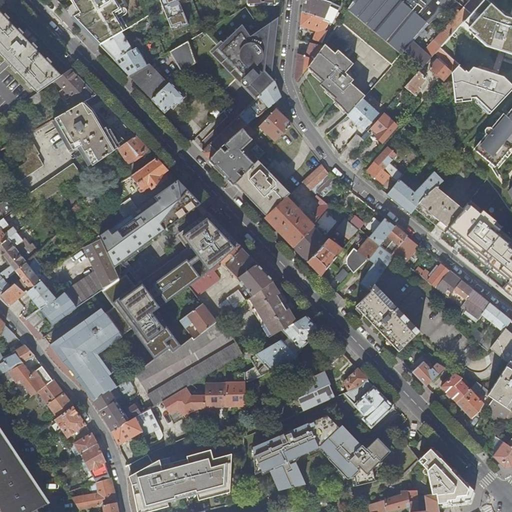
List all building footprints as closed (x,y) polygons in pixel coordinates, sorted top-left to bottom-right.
[(72,0),(75,4),(68,10),(101,45),(121,33),(130,27),(119,9),(130,3),(127,0),(163,0),(174,26),(183,23),(184,27),(191,24),(183,3),(192,1),(191,0),(72,0)] [(303,0),(302,10),(324,20),(330,5),(319,0),(303,0)] [(432,6),(439,13),(450,0),(406,0),(404,3),(400,0),(353,0),(348,9),(401,53),(402,55),(405,52),(413,42),(429,25),(421,18),(432,6)] [(470,0),(460,11),(456,16),(429,46),(423,51),(413,42),(405,52),(423,68),(447,41),(477,7),(481,3),(483,0),(470,0)] [(339,8),(330,5),(324,20),(302,10),(301,25),(317,31),(314,40),(322,43),(327,31),(325,30),(328,23),(331,25),(335,15),(334,14),(335,13),(336,14),(339,8)] [(421,18),(429,25),(439,13),(432,6),(421,18)] [(253,85),(261,94),(274,81),(271,78),(278,18),(261,30),(250,12),(246,7),(205,31),(204,32),(216,45),(246,78),(243,81),(243,82),(243,83),(243,84),(243,85),(244,86),(244,87),(246,88),(247,88),(248,88),(250,88),(253,85)] [(391,64),(401,53),(348,9),(345,13),(340,21),(391,64)] [(0,52),(38,92),(55,81),(62,76),(0,11),(0,52)] [(132,49),(121,33),(101,45),(114,59),(131,50),(132,49)] [(171,51),(183,72),(196,63),(188,41),(182,44),(171,51)] [(305,57),(299,54),(298,54),(295,77),(296,81),(296,82),(308,67),(323,46),(309,43),(307,51),(305,57)] [(346,72),(348,69),(354,62),(339,49),(336,54),(325,44),(323,46),(308,67),(323,81),(320,85),(335,99),(334,101),(341,107),(348,115),(362,99),(365,96),(351,83),(354,80),(349,75),(346,72)] [(140,45),(136,47),(141,56),(145,53),(140,45)] [(209,52),(254,101),(261,94),(253,85),(250,88),(248,88),(247,88),(246,88),(244,87),(244,86),(243,85),(243,84),(243,83),(243,82),(243,81),(246,78),(216,45),(209,52)] [(131,50),(114,59),(129,75),(146,65),(141,56),(136,47),(132,49),(131,50)] [(452,58),(450,61),(450,66),(454,70),(459,64),(452,58)] [(454,70),(450,67),(448,69),(437,60),(430,68),(444,81),(450,74),(454,70)] [(169,84),(149,63),(146,65),(129,75),(152,99),(169,84)] [(55,81),(63,89),(79,77),(71,69),(62,76),(55,81)] [(423,71),(421,70),(406,87),(415,96),(421,89),(419,88),(426,80),(425,77),(422,74),(423,71)] [(63,89),(70,97),(87,86),(79,77),(63,89)] [(183,86),(175,78),(170,82),(178,91),(183,86)] [(281,97),(274,81),(261,94),(254,101),(249,106),(258,116),(269,108),(281,97)] [(178,91),(170,82),(169,84),(152,99),(165,112),(174,104),(176,105),(178,104),(179,105),(181,105),(183,102),(184,101),(183,99),(185,98),(178,91)] [(70,97),(78,105),(83,102),(96,95),(87,86),(70,97)] [(43,99),(38,92),(30,98),(35,104),(43,99)] [(369,106),(362,99),(348,115),(364,129),(378,114),(369,106)] [(87,140),(104,158),(119,148),(127,142),(96,109),(88,113),(83,102),(78,105),(54,119),(80,146),(87,140)] [(202,152),(210,159),(243,129),(248,124),(258,116),(249,106),(246,109),(202,152)] [(484,137),(473,150),(494,168),(504,157),(511,147),(511,108),(506,116),(503,114),(491,129),(490,128),(487,128),(481,135),(484,137)] [(259,126),(275,141),(291,124),(275,109),(259,126)] [(377,137),(382,141),(397,125),(384,113),(371,127),(378,134),(376,136),(377,137)] [(255,132),(248,124),(243,129),(251,137),(255,132)] [(241,150),(252,139),(251,137),(243,129),(210,159),(234,185),(235,183),(237,182),(258,160),(265,152),(257,144),(251,150),(256,156),(255,157),(256,158),(252,162),(241,150)] [(346,144),(353,153),(363,140),(356,134),(348,143),(346,144)] [(142,153),(148,149),(136,136),(127,142),(119,148),(128,163),(135,158),(136,160),(143,155),(142,153)] [(375,148),(382,141),(377,137),(371,145),(375,148)] [(28,159),(2,177),(10,188),(44,165),(38,154),(39,153),(33,142),(22,149),(28,159)] [(397,155),(387,146),(367,170),(383,184),(390,175),(384,169),(397,155)] [(418,157),(412,151),(410,154),(412,156),(411,157),(415,160),(418,157)] [(164,173),(168,170),(157,158),(132,175),(141,187),(139,188),(143,195),(167,178),(164,173)] [(237,182),(269,215),(287,198),(291,194),(258,160),(237,182)] [(19,200),(28,212),(44,200),(71,181),(81,174),(73,163),(19,200)] [(310,190),(311,189),(328,173),(322,165),(303,182),(310,190)] [(414,192),(399,180),(387,195),(410,213),(414,208),(426,194),(427,195),(436,186),(442,181),(433,172),(414,192)] [(320,198),(338,181),(328,173),(311,189),(320,198)] [(114,234),(110,228),(100,235),(114,267),(147,242),(200,203),(178,180),(177,181),(155,197),(158,201),(114,234)] [(235,183),(267,217),(269,215),(237,182),(235,183)] [(464,210),(436,186),(427,195),(426,194),(414,208),(447,231),(460,212),(464,210)] [(92,194),(80,202),(83,210),(97,201),(92,194)] [(158,201),(155,197),(138,209),(124,218),(111,228),(110,228),(114,234),(158,201)] [(117,207),(124,218),(138,209),(130,198),(117,207)] [(313,225),(287,198),(269,215),(267,217),(266,218),(294,247),(304,237),(304,236),(311,229),(314,226),(313,225)] [(0,204),(0,221),(14,211),(6,200),(0,204)] [(313,212),(319,217),(329,205),(323,200),(313,212)] [(467,206),(464,210),(447,231),(511,283),(507,288),(511,291),(511,244),(511,241),(492,225),(495,222),(483,213),(480,216),(467,206)] [(113,308),(105,314),(122,336),(122,337),(133,329),(155,359),(170,348),(174,352),(182,345),(159,315),(156,317),(153,313),(151,315),(149,312),(187,283),(189,286),(212,268),(221,260),(238,245),(239,244),(225,230),(212,216),(209,218),(208,217),(182,236),(189,246),(192,250),(142,287),(137,291),(134,287),(126,275),(119,280),(119,279),(104,289),(101,292),(113,308)] [(337,228),(351,239),(359,229),(345,218),(337,228)] [(385,218),(370,237),(380,245),(381,244),(387,236),(395,226),(385,218)] [(387,236),(393,240),(397,243),(395,246),(398,248),(407,236),(395,226),(387,236)] [(0,246),(9,239),(0,227),(0,246)] [(325,243),(311,229),(304,236),(304,237),(294,247),(307,262),(318,251),(325,243)] [(24,241),(17,232),(9,239),(0,246),(0,249),(12,266),(13,266),(16,270),(28,264),(22,255),(15,247),(24,241)] [(387,236),(381,244),(387,248),(393,240),(387,236)] [(411,248),(414,251),(419,245),(407,236),(398,248),(393,254),(395,256),(401,261),(411,248)] [(380,245),(370,237),(366,242),(363,246),(359,251),(357,251),(354,249),(349,256),(348,257),(348,258),(347,259),(348,261),(348,262),(349,265),(354,273),(369,259),(380,245)] [(342,250),(328,239),(325,243),(318,251),(307,262),(321,276),(342,250)] [(95,270),(104,289),(119,279),(118,277),(100,240),(85,247),(95,270)] [(221,260),(237,278),(256,264),(238,245),(221,260)] [(360,283),(371,291),(372,290),(375,284),(377,280),(395,256),(393,254),(387,250),(385,249),(380,245),(369,259),(375,263),(360,283)] [(189,246),(134,287),(137,291),(142,287),(192,250),(189,246)] [(411,248),(401,261),(404,263),(414,251),(411,248)] [(237,278),(252,296),(273,281),(274,281),(257,263),(256,264),(237,278)] [(13,266),(12,266),(2,273),(0,275),(0,293),(2,295),(11,288),(16,285),(26,294),(27,292),(28,293),(42,282),(41,280),(44,278),(42,276),(39,278),(28,264),(16,270),(13,266)] [(418,267),(415,271),(436,287),(450,270),(442,264),(431,277),(418,267)] [(221,279),(212,268),(189,286),(197,296),(221,279)] [(88,276),(100,293),(101,292),(104,289),(95,270),(88,276)] [(448,289),(453,292),(462,280),(450,270),(436,287),(444,294),(448,289)] [(28,293),(41,309),(56,299),(43,283),(48,279),(46,276),(44,278),(41,280),(42,282),(28,293)] [(73,287),(85,304),(89,301),(100,293),(88,276),(73,287)] [(457,296),(453,301),(462,307),(474,290),(462,280),(453,292),(452,293),(457,296)] [(250,298),(273,337),(282,331),(299,321),(274,283),(273,281),(252,296),(250,298)] [(420,331),(375,284),(372,290),(371,291),(356,306),(399,351),(401,349),(409,342),(408,342),(420,331)] [(16,301),(26,294),(16,285),(11,288),(2,295),(12,306),(17,303),(16,301)] [(85,304),(73,287),(66,293),(79,309),(85,304)] [(229,299),(220,305),(227,314),(247,299),(239,288),(228,297),(229,299)] [(465,310),(479,320),(482,314),(490,303),(474,290),(462,307),(465,309),(465,310)] [(76,311),(64,294),(57,300),(56,299),(41,309),(45,315),(49,320),(50,322),(54,327),(76,311)] [(485,317),(492,322),(500,312),(490,303),(482,314),(479,320),(482,322),(485,317)] [(193,323),(201,334),(216,322),(203,304),(187,316),(187,328),(193,323)] [(105,314),(102,309),(89,319),(52,347),(72,373),(72,374),(93,401),(110,390),(111,391),(117,388),(109,378),(115,374),(105,361),(102,363),(98,357),(105,352),(103,349),(122,336),(105,314)] [(32,325),(41,319),(36,311),(27,317),(32,325)] [(492,322),(503,331),(505,328),(507,326),(511,320),(500,312),(492,322)] [(307,341),(320,329),(308,316),(299,321),(282,331),(300,351),(308,342),(307,341)] [(228,329),(222,317),(216,322),(223,333),(228,329)] [(204,347),(223,333),(216,322),(201,334),(195,339),(187,345),(187,341),(182,345),(174,352),(170,348),(155,359),(146,366),(136,373),(141,382),(204,347)] [(3,334),(10,341),(16,335),(10,328),(3,334)] [(511,407),(511,405),(511,334),(505,328),(503,331),(494,342),(490,347),(501,358),(508,363),(490,391),(489,393),(495,397),(494,399),(510,409),(511,407)] [(483,336),(473,329),(470,335),(479,342),(483,336)] [(122,337),(122,336),(103,349),(105,352),(123,338),(122,337)] [(489,339),(483,346),(488,349),(490,347),(494,342),(489,339)] [(264,351),(260,344),(245,353),(245,359),(252,359),(256,367),(245,373),(246,383),(271,372),(273,373),(298,355),(283,340),(264,351)] [(236,343),(230,346),(237,358),(242,355),(236,343)] [(0,375),(8,370),(22,362),(28,358),(28,360),(34,356),(35,356),(35,355),(25,345),(3,357),(0,351),(0,375)] [(148,395),(154,406),(160,403),(163,401),(237,358),(230,346),(148,395)] [(237,358),(163,401),(169,414),(177,410),(186,417),(192,412),(194,413),(199,411),(199,408),(207,408),(207,412),(221,412),(221,407),(246,406),(246,383),(245,373),(245,359),(245,353),(242,355),(237,358)] [(423,361),(413,371),(426,385),(445,367),(437,363),(433,367),(430,364),(428,365),(423,361)] [(39,391),(52,381),(41,365),(30,373),(22,362),(8,370),(17,383),(21,380),(33,396),(39,391)] [(282,421),(288,418),(313,407),(329,400),(343,394),(361,386),(368,380),(368,379),(358,369),(345,382),(346,384),(334,390),(331,384),(326,375),(324,372),(321,373),(273,396),(273,425),(282,421)] [(441,386),(456,402),(470,389),(465,384),(468,381),(455,373),(441,386)] [(117,388),(111,391),(110,390),(93,401),(100,411),(113,432),(144,412),(138,403),(124,412),(119,405),(123,403),(120,399),(123,397),(122,395),(133,386),(129,379),(117,388)] [(63,394),(54,380),(52,381),(39,391),(58,418),(73,408),(71,405),(63,394)] [(371,428),(394,407),(368,380),(361,386),(343,394),(365,417),(363,419),(371,428)] [(482,397),(488,392),(475,385),(470,389),(456,402),(471,418),(481,409),(483,404),(485,401),(482,397)] [(483,404),(488,408),(494,399),(487,395),(489,393),(488,392),(482,397),(485,401),(483,404)] [(488,409),(504,419),(505,417),(510,409),(494,399),(488,408),(488,409)] [(30,422),(18,407),(13,411),(24,426),(30,422)] [(68,438),(86,425),(73,408),(58,418),(51,424),(52,425),(52,426),(55,431),(61,428),(68,438)] [(144,412),(113,432),(119,445),(142,431),(143,433),(159,427),(150,408),(144,412)] [(379,463),(390,452),(377,438),(366,449),(362,445),(361,446),(341,426),(339,428),(327,415),(314,421),(303,425),(290,431),(290,433),(284,436),(284,434),(253,447),(253,449),(254,460),(255,476),(261,473),(274,467),(275,470),(271,472),(279,491),(294,486),(304,483),(293,458),(308,452),(321,446),(330,457),(328,460),(337,471),(345,480),(346,481),(350,479),(352,478),(356,486),(377,481),(374,473),(372,469),(379,463)] [(47,504),(0,432),(0,504),(2,511),(39,511),(38,509),(47,504)] [(74,444),(75,445),(80,453),(80,454),(97,444),(91,434),(74,444)] [(494,436),(487,449),(494,455),(497,450),(495,449),(498,444),(500,446),(504,441),(494,436)] [(497,450),(494,455),(505,468),(511,467),(511,446),(508,444),(504,441),(500,446),(497,450)] [(94,468),(104,463),(97,444),(80,454),(83,459),(80,461),(88,476),(96,472),(94,468)] [(75,445),(72,446),(76,455),(80,453),(75,445)] [(321,446),(308,452),(309,455),(320,450),(328,460),(330,457),(321,446)] [(431,462),(425,468),(426,469),(426,484),(434,489),(435,494),(438,508),(471,503),(475,491),(434,448),(425,456),(431,462)] [(149,454),(126,466),(130,477),(132,486),(137,511),(147,511),(199,499),(199,502),(230,493),(232,454),(214,458),(211,449),(188,455),(188,458),(161,465),(160,459),(154,464),(149,454)] [(431,462),(425,456),(420,461),(425,468),(431,462)] [(274,467),(261,473),(262,476),(271,472),(275,470),(274,467)] [(98,493),(92,494),(72,498),(79,509),(103,505),(104,511),(118,511),(115,491),(110,479),(97,483),(98,493)] [(409,511),(415,511),(419,511),(417,496),(417,492),(402,491),(402,494),(369,505),(370,511),(386,511),(409,508),(409,511)] [(424,511),(419,511),(415,511),(439,511),(438,508),(435,494),(422,496),(423,499),(425,499),(426,508),(424,509),(424,511)]
